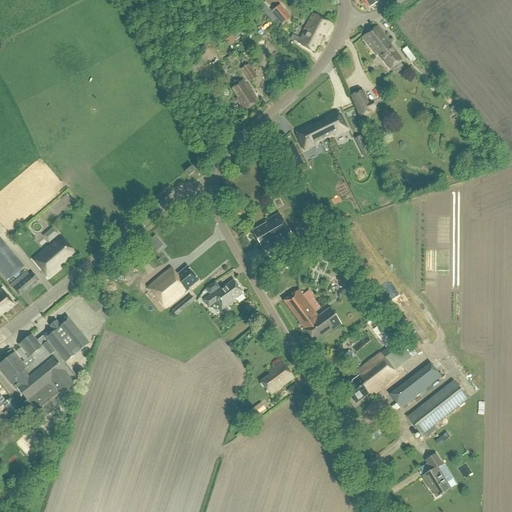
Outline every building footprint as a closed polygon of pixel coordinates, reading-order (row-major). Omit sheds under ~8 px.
[(379,2),(382,0),(363,0),(369,9),(379,3),(379,2)] [(282,27),(290,20),(280,7),(271,14),(282,27)] [(327,38),(333,26),(313,16),(304,33),(306,34),(300,46),(315,53),(323,36),(327,38)] [(364,39),(378,57),(379,56),(391,70),(401,62),(388,46),(390,45),(377,29),(364,39)] [(240,30),(231,36),(235,42),(244,35),(240,30)] [(231,36),(225,40),(229,46),(235,42),(231,36)] [(406,58),(411,54),(406,48),(402,51),(406,58)] [(232,56),(227,59),(230,64),(235,61),(232,56)] [(248,66),(241,70),(250,83),(257,78),(248,66)] [(245,113),(260,104),(254,95),(251,94),(244,83),(233,90),(238,98),(237,102),(245,113)] [(363,90),(349,96),(359,118),(372,113),(371,112),(376,110),(372,101),(368,102),(363,90)] [(459,115),(464,111),(458,104),(453,108),(459,115)] [(325,121),(318,125),(324,138),(332,135),(333,137),(347,130),(340,115),(338,116),(336,113),(324,119),(325,121)] [(299,135),(297,136),(304,151),(318,144),(317,142),(324,138),(318,125),(310,128),(309,126),(297,132),(299,135)] [(363,136),(356,139),(361,150),(368,146),(363,136)] [(293,147),(285,151),(289,158),(297,154),(293,147)] [(184,173),(188,177),(195,172),(192,167),(184,173)] [(302,199),(295,203),(308,225),(315,221),(302,199)] [(265,252),(292,236),(280,216),(267,223),(267,225),(253,233),(265,252)] [(53,228),(49,231),(55,238),(59,235),(53,228)] [(65,263),(76,254),(64,239),(61,242),(59,240),(50,248),(49,247),(33,261),(49,280),(62,269),(65,263)] [(23,270),(0,241),(0,272),(8,282),(23,270)] [(318,248),(309,255),(312,259),(321,252),(318,248)] [(126,278),(151,257),(144,249),(119,270),(126,278)] [(168,309),(200,281),(189,268),(179,277),(172,269),(150,288),(168,309)] [(20,298),(39,281),(31,273),(29,275),(24,270),(8,284),(20,298)] [(220,290),(210,297),(204,301),(209,309),(222,312),(237,301),(236,300),(243,294),(234,281),(221,291),(220,290)] [(0,317),(15,305),(1,289),(0,290),(0,317)] [(309,291),(303,296),(307,302),(313,297),(309,291)] [(322,341),(342,325),(330,310),(320,319),(307,302),(303,296),(300,293),(285,304),(314,343),(320,338),(322,341)] [(195,301),(191,296),(172,310),(176,316),(195,301)] [(90,343),(69,316),(59,324),(57,321),(50,326),(53,329),(37,341),(33,335),(20,345),(34,362),(39,358),(41,360),(49,353),(54,359),(59,365),(64,360),(66,362),(90,343)] [(396,340),(377,316),(366,324),(385,348),(396,340)] [(59,365),(54,359),(49,353),(41,360),(39,358),(34,362),(26,368),(15,354),(0,366),(0,369),(26,402),(24,404),(35,417),(39,423),(66,402),(62,396),(76,386),(75,384),(80,380),(66,362),(64,360),(59,365)] [(356,405),(369,396),(371,398),(380,392),(378,388),(383,384),(385,388),(398,378),(382,355),(357,373),(360,377),(344,390),(356,405)] [(272,396),(295,379),(283,362),(270,372),(272,375),(262,382),(272,396)] [(389,396),(400,410),(418,397),(418,396),(441,378),(441,377),(444,374),(441,370),(437,373),(431,364),(389,396)] [(407,419),(422,437),(468,402),(454,383),(407,419)] [(0,407),(0,408),(4,404),(14,416),(22,410),(11,398),(7,402),(0,394),(0,407)] [(246,414),(249,420),(265,410),(261,404),(246,414)] [(28,436),(17,440),(22,453),(33,448),(28,436)] [(457,486),(452,479),(445,483),(437,470),(442,467),(435,456),(425,462),(431,473),(422,479),(427,488),(429,487),(436,499),(450,491),(450,490),(457,486)]
